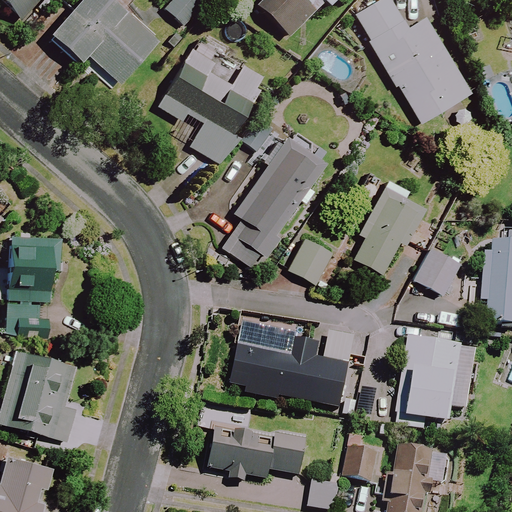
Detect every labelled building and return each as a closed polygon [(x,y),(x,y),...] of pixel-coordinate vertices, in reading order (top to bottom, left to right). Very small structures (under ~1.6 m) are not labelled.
[(38,0),(0,0),(0,4),(20,22),(38,0)] [(153,45),(101,0),(81,0),(47,40),(78,67),(83,60),(116,88),(153,45)] [(200,8),(192,0),(172,0),(163,10),(182,28),(200,8)] [(334,0),(263,0),(256,8),(286,39),(321,5),(325,9),(334,0)] [(406,33),(385,0),(381,0),(352,19),(419,126),(468,96),(423,23),(406,33)] [(366,74),(325,44),(309,67),(350,96),(366,74)] [(202,74),(208,64),(188,52),(155,110),(179,123),(184,115),(201,125),(188,149),(218,166),(234,139),(230,137),(263,79),(242,67),(229,90),(216,82),(202,74)] [(322,167),(283,140),(230,216),(239,222),(220,250),(248,269),(258,255),(263,259),(276,240),(273,238),(298,202),(304,207),(312,196),(305,191),(322,167)] [(405,193),(384,184),(349,263),(381,277),(396,244),(404,248),(418,215),(400,207),(405,193)] [(331,254),(299,237),(282,270),(313,287),(331,254)] [(4,335),(44,337),(44,324),(36,323),(37,303),(47,304),(49,272),(55,273),(57,243),(0,239),(0,300),(6,301),(4,335)] [(467,284),(465,306),(480,307),(480,303),(487,304),(485,326),(511,328),(511,246),(492,245),(491,256),(484,256),(482,286),(467,284)] [(457,267),(427,252),(410,282),(440,298),(457,267)] [(473,351),(405,341),(393,428),(421,432),(422,423),(443,426),(446,409),(464,412),(473,351)] [(317,346),(290,342),(288,356),(236,347),(229,392),(338,410),(345,367),(314,362),(317,346)] [(73,367),(15,351),(0,405),(0,426),(65,444),(75,409),(63,405),(73,367)] [(271,438),(272,431),(211,422),(203,472),(265,482),(266,473),(297,478),(302,443),(271,438)] [(376,457),(345,451),(340,479),(371,485),(376,457)] [(444,455),(394,452),(391,488),(388,488),(386,511),(421,511),(424,484),(441,486),(444,455)] [(50,472),(5,460),(0,480),(0,511),(40,511),(42,506),(34,504),(38,489),(45,491),(50,472)] [(331,511),(336,487),(310,483),(306,509),(324,511),(331,511)]
